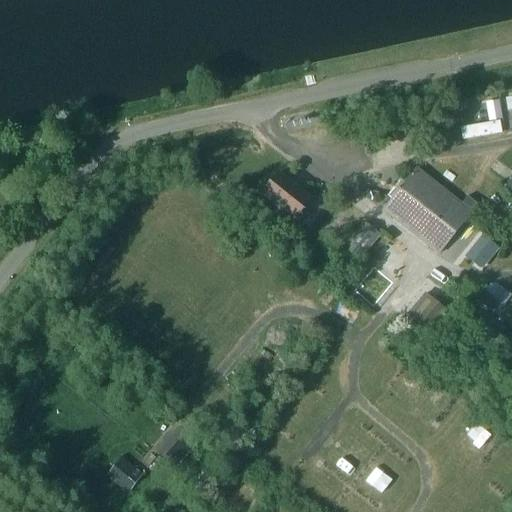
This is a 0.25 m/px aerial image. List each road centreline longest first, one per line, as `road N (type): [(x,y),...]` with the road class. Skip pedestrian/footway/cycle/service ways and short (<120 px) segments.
road 1 (unclassified): [(0,276),(88,162),(117,142),(511,53)]
road 2 (track): [(420,253),(347,364),(352,396),(424,455),(430,473),(410,511)]
road 3 (track): [(335,178),(511,142)]
